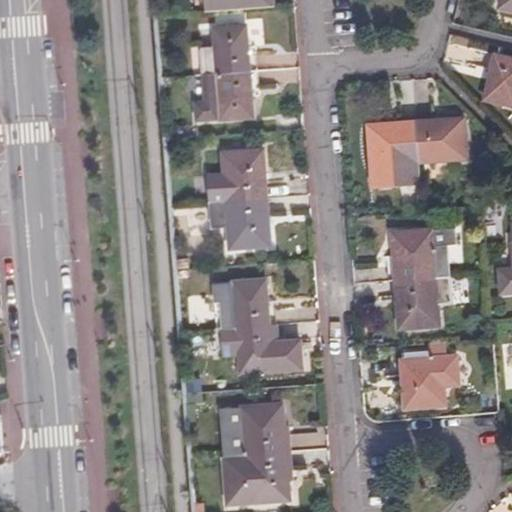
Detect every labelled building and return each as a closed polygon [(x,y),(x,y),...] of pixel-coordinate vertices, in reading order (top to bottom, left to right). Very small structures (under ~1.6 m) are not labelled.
[(205,0),(206,11),(280,7),(279,0),(205,0)] [(511,0),(499,0),(497,8),(511,11),(511,0)] [(204,45),(206,73),(255,69),(252,22),(215,25),(216,44),(204,45)] [(441,64),(461,71),(472,41),(452,34),(441,64)] [(511,56),(497,52),(484,101),(511,108),(511,56)] [(255,69),(206,73),(207,101),(196,101),(197,121),(258,117),(255,69)] [(420,118),(422,164),(472,161),(470,115),(420,118)] [(373,187),(423,184),(422,164),(420,118),(369,121),(373,187)] [(212,175),(213,200),(273,196),(269,146),(224,149),(225,174),(212,175)] [(273,196),(213,200),(214,229),(232,228),(233,250),(276,247),(273,196)] [(395,278),(439,275),(437,246),(461,245),(460,226),(392,230),(395,278)] [(511,267),(501,268),(503,295),(511,294),(511,267)] [(214,284),(218,329),(224,328),(277,324),(273,275),(237,278),(237,283),(214,284)] [(456,275),(439,275),(395,278),(398,330),(444,328),(443,304),(458,303),(456,275)] [(277,324),(224,328),(226,356),(241,355),(242,376),(311,371),(308,335),(283,337),(282,324),(277,324)] [(463,353),(403,358),(408,410),(453,407),(451,388),(465,387),(463,353)] [(218,405),(221,456),(293,451),(290,398),(218,405)] [(293,451),(221,456),(224,507),(296,502),(293,451)]
